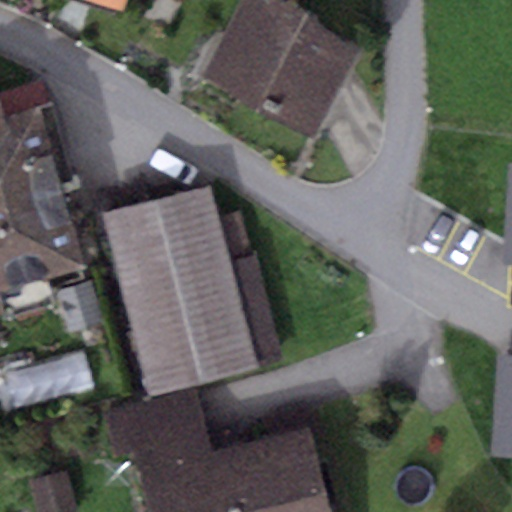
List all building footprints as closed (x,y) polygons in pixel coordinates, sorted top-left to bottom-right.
[(127,0),(83,0),(123,12),(127,0)] [(359,51),(270,0),(246,0),(205,71),(312,132),(359,51)] [(0,292),(87,268),(40,106),(3,116),(0,106),(0,292)] [(511,164),(508,164),(499,266),(511,267),(511,164)] [(210,189),(108,214),(151,387),(254,362),(229,263),(250,258),(238,212),(216,217),(210,189)] [(40,323),(14,329),(21,362),(47,356),(40,323)] [(511,355),(494,355),(488,460),(511,461),(511,355)] [(235,511),(220,448),(207,452),(193,396),(102,418),(112,458),(135,453),(149,511),(235,511)] [(325,511),(304,428),(220,448),(235,511),(325,511)] [(74,511),(65,472),(30,480),(37,511),(74,511)]
